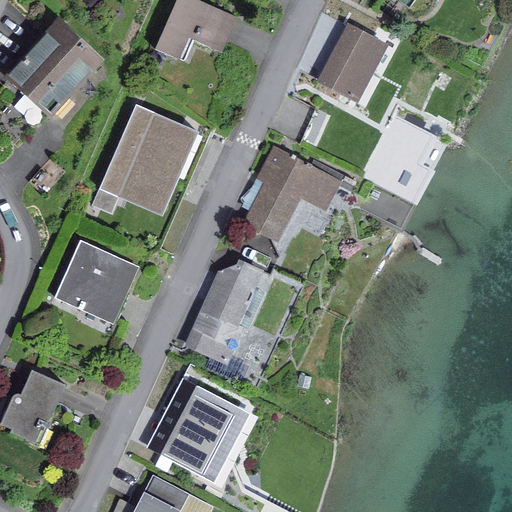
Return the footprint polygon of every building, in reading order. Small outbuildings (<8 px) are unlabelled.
[(178,0),(158,48),(184,60),(195,34),(222,46),(233,19),(196,3),(197,0),(178,0)] [(15,76),(50,111),(98,64),(62,28),(15,76)] [(350,30),(337,55),(369,71),(381,46),(350,30)] [(337,55),(324,80),(356,96),(369,71),(337,55)] [(96,203),(111,210),(119,192),(161,211),(196,136),(138,110),(96,203)] [(434,138),(394,119),(367,177),(414,198),(426,172),(420,169),(434,138)] [(270,183),(252,223),(279,235),(297,195),(324,208),(336,181),(274,152),(262,179),(270,183)] [(81,245),(57,298),(114,323),(138,270),(81,245)] [(229,260),(190,343),(239,367),(243,358),(255,364),(270,332),(252,323),(272,280),(229,260)] [(0,429),(38,444),(63,385),(33,372),(21,401),(13,398),(0,429)] [(183,385),(152,446),(212,476),(242,414),(183,385)] [(153,477),(135,511),(212,511),(214,508),(153,477)]
